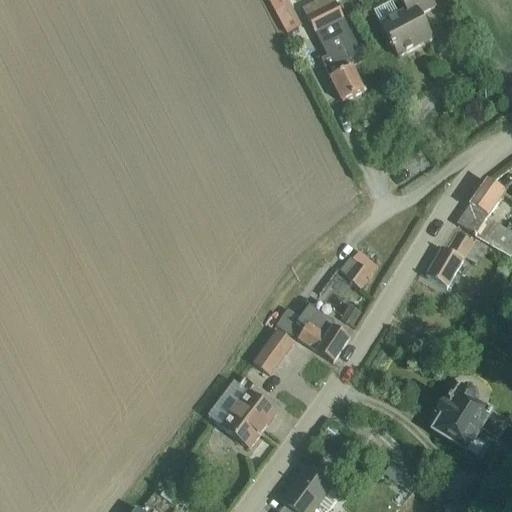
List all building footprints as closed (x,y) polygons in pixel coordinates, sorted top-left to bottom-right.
[(275,0),(269,3),(286,37),(301,29),(285,0),(275,0)] [(331,0),(322,0),(301,11),(307,21),(327,59),(320,63),(342,105),(363,94),(352,71),(365,65),(335,6),(331,0)] [(374,14),(380,27),(398,60),(432,43),(419,18),(435,10),(429,0),(398,0),(406,13),(398,17),(391,4),(374,14)] [(474,239),(509,261),(511,255),(511,237),(486,220),(503,195),(486,184),(456,227),(474,239)] [(475,265),(485,248),(474,241),(472,244),(457,235),(445,254),(442,252),(425,280),(445,292),(462,263),(464,259),(475,265)] [(345,280),(360,292),(371,277),(367,274),(374,266),(359,255),(352,264),(356,266),(345,280)] [(341,322),(351,328),(359,315),(349,309),(341,322)] [(278,330),(292,340),(298,343),(297,343),(333,366),(349,342),(333,331),(335,327),(310,310),(300,323),(289,315),(278,330)] [(276,333),(251,368),(268,380),(293,345),(276,333)] [(421,348),(440,361),(446,350),(428,338),(421,348)] [(496,441),(506,425),(473,405),(474,402),(474,401),(474,398),(474,396),(473,394),(469,391),(467,391),(464,391),(462,391),(460,392),(458,393),(457,395),(451,404),(449,403),(447,407),(443,405),(436,417),(441,421),(432,435),(466,456),(481,431),(496,441)] [(220,430),(249,452),(276,417),(247,395),(220,430)] [(285,508),(282,511),(314,511),(318,507),(324,511),(329,511),(340,498),(330,491),(331,489),(307,471),(281,505),(285,508)]
